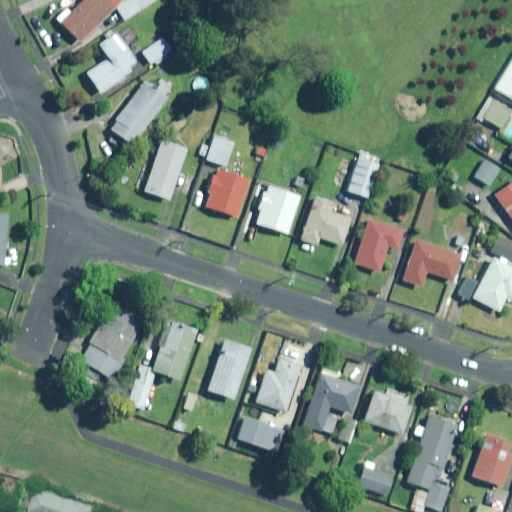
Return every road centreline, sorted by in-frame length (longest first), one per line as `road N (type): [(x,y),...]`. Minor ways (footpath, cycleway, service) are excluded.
road 1 (residential): [(511,376),(74,230)]
road 2 (residential): [(22,88),(58,155),(74,230)]
road 3 (residential): [(74,230),(28,361)]
